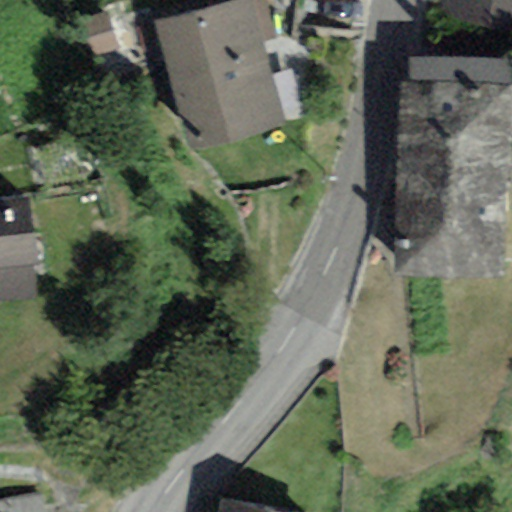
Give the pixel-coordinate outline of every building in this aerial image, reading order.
[(234,0),(154,22),(191,153),(287,126),(285,122),(273,76),(263,43),(252,4),(251,0),(234,0)] [(252,4),(263,43),(276,40),(265,0),(252,4)] [(511,37),(511,0),(441,0),(437,19),(511,37)] [(107,12),(74,22),(85,58),(118,48),(107,12)] [(395,165),(508,168),(509,138),(511,137),(511,86),(510,86),(508,60),(409,57),(410,86),(398,86),(395,165)] [(273,76),(285,122),(303,117),(290,72),(273,76)] [(507,277),(508,168),(395,165),(392,275),(507,277)] [(25,198),(0,200),(0,269),(32,267),(36,266),(25,198)] [(0,269),(0,302),(35,301),(32,267),(0,269)] [(0,511),(45,511),(42,492),(0,500),(0,511)] [(282,511),(220,500),(217,511),(282,511)]
